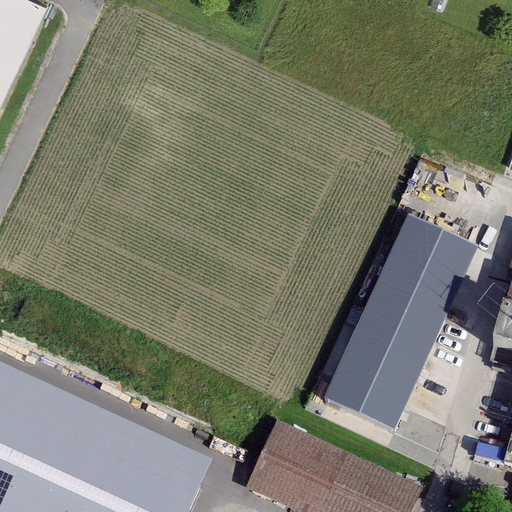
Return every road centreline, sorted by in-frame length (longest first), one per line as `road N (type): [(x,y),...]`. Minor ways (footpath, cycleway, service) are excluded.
road 1 (unknown): [(511,217),(430,511)]
road 2 (residential): [(87,0),(0,188)]
